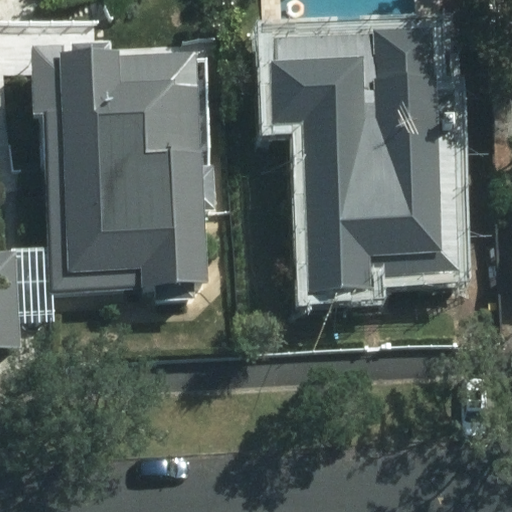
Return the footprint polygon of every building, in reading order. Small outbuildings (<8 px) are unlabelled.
[(260,135),(291,132),(299,298),(357,295),(356,280),(446,276),(438,107),(418,108),(415,46),(262,53),(264,77),(257,77),(260,135)] [(43,70),(29,86),(43,296),(148,289),(149,307),(185,303),(184,289),(196,287),(181,65),(97,71),(97,67),(43,70)] [(0,175),(30,173),(29,144),(0,145),(0,175)] [(22,261),(0,260),(0,357),(19,358),(22,261)] [(496,321),(416,321),(416,344),(496,345),(496,321)]
